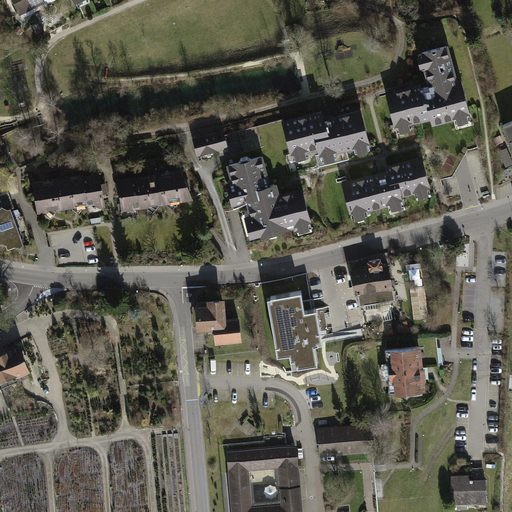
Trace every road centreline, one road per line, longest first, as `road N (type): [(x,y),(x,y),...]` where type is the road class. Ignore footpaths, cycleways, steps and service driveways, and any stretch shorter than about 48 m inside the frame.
road 1 (tertiary): [(182,279),(275,272),(511,211)]
road 2 (residential): [(182,279),(201,511)]
road 3 (tertiary): [(41,279),(182,279)]
road 4 (unknown): [(275,272),(282,335),(309,368),(335,377)]
